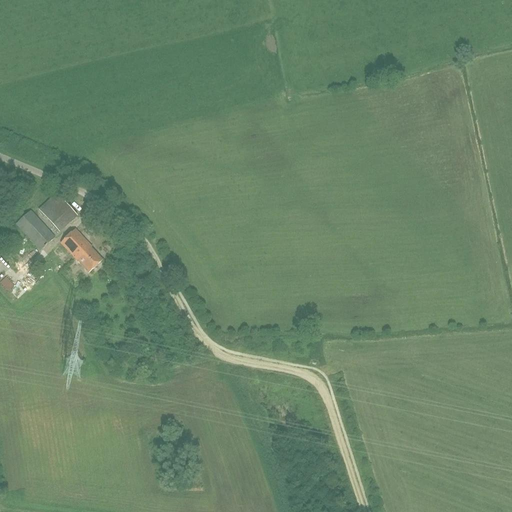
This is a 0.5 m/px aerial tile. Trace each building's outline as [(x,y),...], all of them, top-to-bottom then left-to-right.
[(35,182),(28,189),(32,193),(39,186),(35,182)] [(57,194),(39,210),(59,233),(78,217),(57,194)] [(40,252),(55,238),(31,211),(16,225),(40,252)] [(75,230),(60,244),(77,262),(78,261),(89,273),(103,261),(91,248),(92,248),(75,230)] [(62,278),(73,287),(83,274),(72,265),(62,278)] [(18,302),(11,293),(1,300),(8,309),(18,302)]
